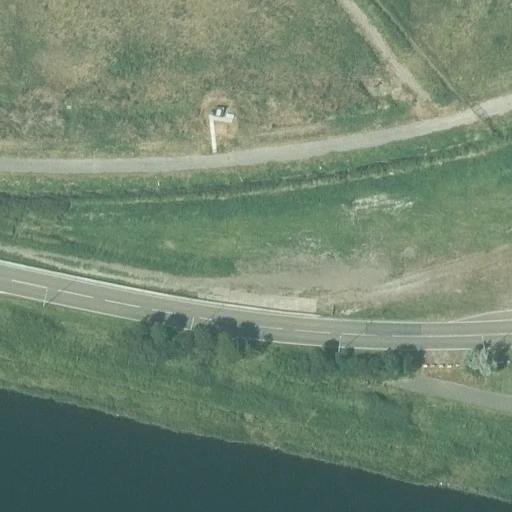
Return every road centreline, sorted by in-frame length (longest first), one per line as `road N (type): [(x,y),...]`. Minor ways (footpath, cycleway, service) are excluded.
road 1 (primary): [(511,333),(389,337),(218,322),(0,275)]
road 2 (track): [(511,255),(315,307),(245,300),(218,322)]
